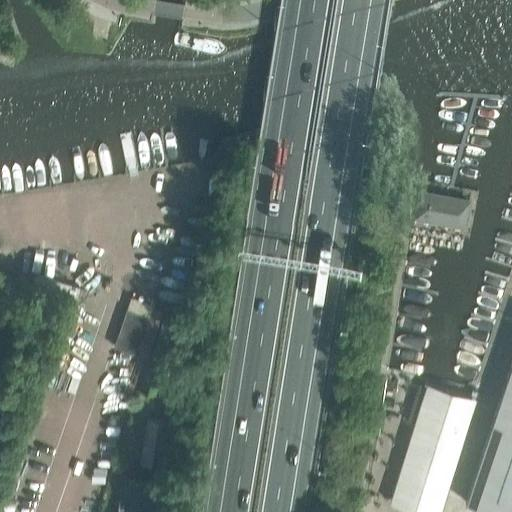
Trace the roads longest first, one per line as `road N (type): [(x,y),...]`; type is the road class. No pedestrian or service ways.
road 1 (motorway): [(308,0),(226,511)]
road 2 (motorway): [(275,511),(356,0)]
road 3 (unclassified): [(43,511),(143,217)]
